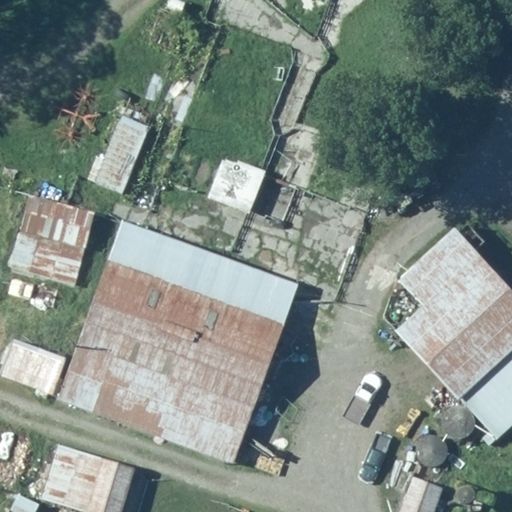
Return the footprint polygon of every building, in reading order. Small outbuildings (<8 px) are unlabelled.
[(30,188),(5,267),(71,287),(96,209),(30,188)] [(6,332),(0,348),(0,378),(231,463),(297,282),(119,217),(68,355),(6,332)] [(511,412),(511,297),(448,227),(391,279),(413,303),(389,324),(488,434),(511,412)] [(55,438),(33,498),(71,511),(115,511),(132,467),(55,438)] [(430,511),(437,482),(398,474),(389,511),(430,511)]
